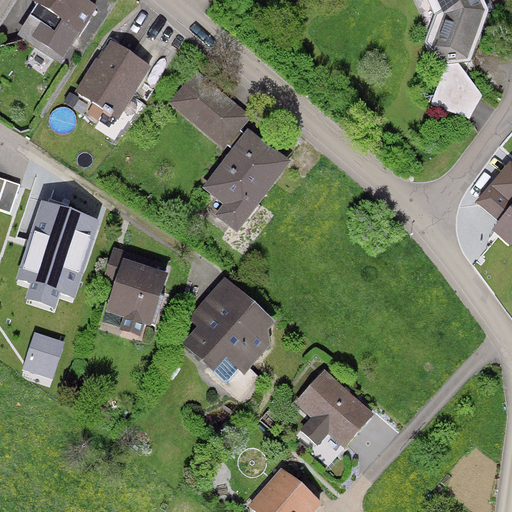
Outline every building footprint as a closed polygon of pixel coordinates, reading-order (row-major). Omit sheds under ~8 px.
[(98,6),(89,0),(33,0),(38,2),(17,34),(61,63),(98,6)] [(479,0),(424,0),(433,20),(424,45),(444,69),(459,67),(471,67),(488,16),(479,0)] [(152,63),(112,39),(101,57),(98,55),(75,93),(119,119),(152,63)] [(252,114),(196,67),(168,101),(223,148),(252,114)] [(459,67),(444,69),(429,111),(471,123),(483,98),(459,67)] [(292,160),(251,128),(204,188),(223,202),(215,212),(238,229),(292,160)] [(20,185),(5,180),(1,189),(0,193),(0,209),(10,213),(20,185)] [(98,220),(42,202),(19,277),(33,281),(28,297),(54,305),(59,290),(74,295),(98,220)] [(511,216),(493,240),(511,255),(511,216)] [(126,249),(114,245),(104,277),(116,281),(106,311),(123,316),(120,327),(141,333),(145,320),(154,323),(171,272),(124,257),(126,249)] [(277,318),(225,274),(188,318),(195,324),(180,341),(232,385),(242,373),(249,373),(271,346),(270,326),(277,318)] [(63,343),(35,334),(24,368),(52,377),(63,343)] [(376,413),(327,370),(298,403),(313,417),(300,432),(317,447),(328,434),(345,448),(376,413)] [(315,511),(327,498),(285,462),(247,507),(252,511),(315,511)]
